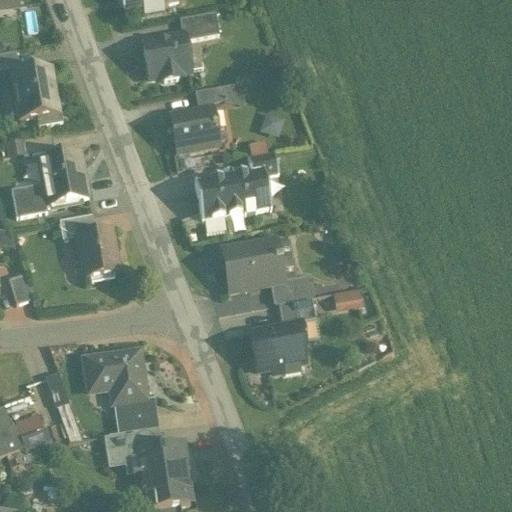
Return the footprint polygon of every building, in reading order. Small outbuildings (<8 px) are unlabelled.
[(16,0),(0,0),(0,11),(17,9),(16,0)] [(180,0),(118,0),(122,16),(141,12),(142,18),(164,14),(163,8),(182,5),(180,0)] [(214,16),(178,23),(181,40),(182,40),(183,45),(218,39),(214,16)] [(181,40),(159,44),(156,49),(142,52),(148,82),(158,80),(158,83),(163,86),(176,83),(179,79),(179,77),(189,75),(183,45),(182,40),(181,40)] [(12,55),(0,57),(0,73),(15,71),(12,55)] [(49,71),(11,78),(19,124),(58,117),(49,71)] [(238,88),(193,96),(196,110),(240,102),(241,107),(242,107),(238,88)] [(211,112),(169,120),(176,157),(218,149),(211,112)] [(50,138),(20,143),(23,158),(53,153),(50,138)] [(78,155),(38,162),(43,188),(47,210),(48,210),(48,208),(64,205),(64,207),(87,203),(78,155)] [(274,157),(246,162),(248,176),(263,174),(264,181),(277,178),(274,157)] [(248,176),(220,182),(227,221),(242,218),(243,219),(255,217),(255,216),(268,213),(268,214),(270,214),(264,181),(263,174),(248,176)] [(220,182),(195,186),(194,185),(193,186),(200,227),(202,227),(202,226),(227,221),(220,182)] [(43,188),(10,194),(15,222),(46,216),(45,210),(47,210),(43,188)] [(91,219),(58,224),(62,244),(75,241),(75,240),(94,236),(91,219)] [(94,236),(75,240),(75,241),(83,283),(118,277),(110,234),(94,236)] [(275,245),(221,255),(229,296),(270,289),(283,286),(283,285),(279,267),(280,267),(279,263),(275,245)] [(23,278),(7,283),(15,308),(31,304),(23,278)] [(307,280),(283,285),(283,286),(270,289),(274,309),(310,302),(312,302),(307,280)] [(357,293),(330,296),(332,314),(359,311),(357,293)] [(310,302),(274,309),(277,309),(280,328),(299,324),(299,325),(314,323),(310,302)] [(281,332),(249,337),(256,376),(282,371),(284,378),(300,375),(299,368),(303,367),(300,348),(303,347),(299,325),(299,324),(280,328),(281,332)] [(138,356),(84,364),(88,397),(110,394),(112,409),(144,404),(138,356)] [(69,407),(58,377),(44,381),(55,412),(69,407)] [(18,453),(4,415),(0,416),(0,443),(5,458),(18,453)] [(155,417),(130,421),(132,437),(157,433),(155,417)] [(130,421),(114,423),(117,439),(132,437),(130,421)] [(180,448),(160,451),(157,433),(132,437),(117,439),(108,440),(112,464),(136,461),(144,511),(142,511),(153,511),(189,506),(180,448)]
